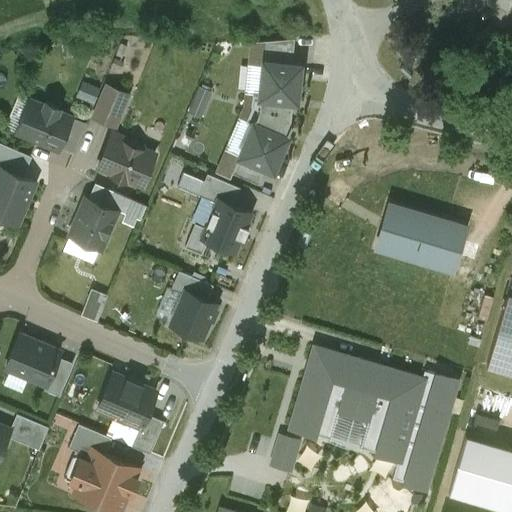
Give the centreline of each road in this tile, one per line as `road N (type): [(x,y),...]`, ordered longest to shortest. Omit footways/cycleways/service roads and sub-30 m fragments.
road 1 (residential): [(216,386),(320,146),(348,110)]
road 2 (residential): [(0,295),(216,386)]
road 3 (unclassified): [(348,110),(374,137),(511,170)]
road 4 (unclassified): [(511,136),(385,106),(348,110)]
road 5 (residential): [(163,511),(216,386)]
